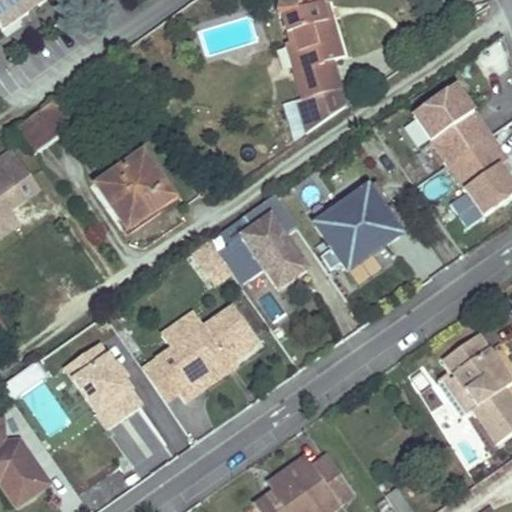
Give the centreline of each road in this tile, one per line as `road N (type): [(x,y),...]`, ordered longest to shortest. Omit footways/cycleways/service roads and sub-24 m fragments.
road 1 (residential): [(29,347),(511,10)]
road 2 (residential): [(511,253),(137,511)]
road 3 (residential): [(0,118),(166,0)]
